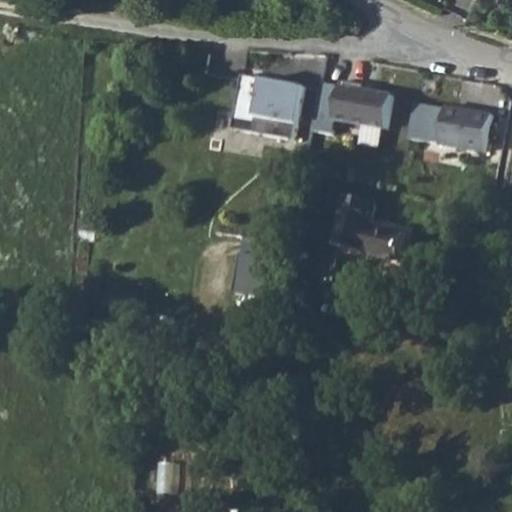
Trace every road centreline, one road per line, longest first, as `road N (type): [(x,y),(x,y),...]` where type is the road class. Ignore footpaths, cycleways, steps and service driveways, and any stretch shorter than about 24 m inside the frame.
road 1 (track): [(437,36),(388,44),(199,35),(0,3)]
road 2 (unclassified): [(374,0),(437,36),(511,59)]
